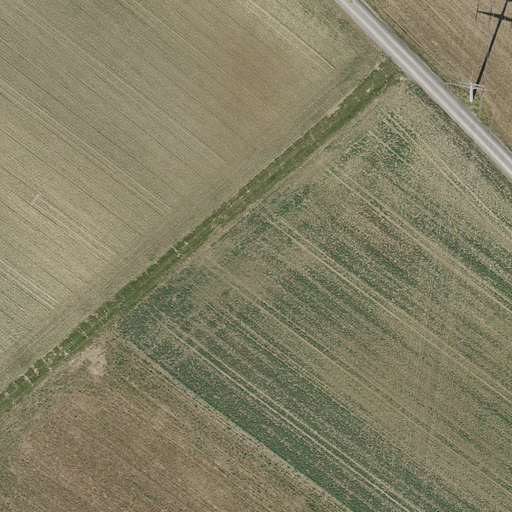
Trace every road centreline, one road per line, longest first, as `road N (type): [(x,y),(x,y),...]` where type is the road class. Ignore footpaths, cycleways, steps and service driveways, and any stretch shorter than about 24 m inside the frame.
road 1 (track): [(0,406),(409,61)]
road 2 (track): [(347,0),(511,164)]
